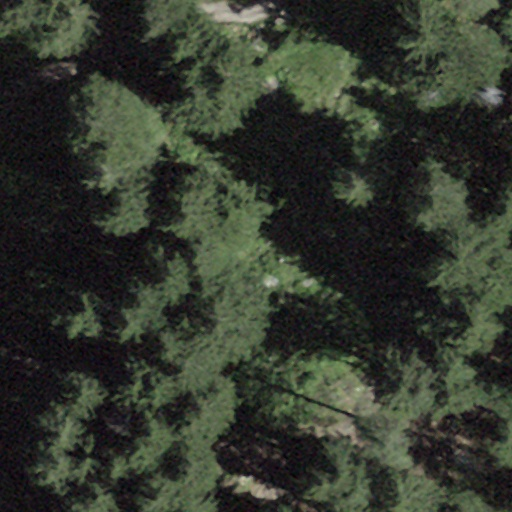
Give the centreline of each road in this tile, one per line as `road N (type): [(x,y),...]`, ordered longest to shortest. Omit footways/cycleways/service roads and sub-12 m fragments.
road 1 (track): [(0,346),(175,447),(267,443),(287,457),(292,480),(267,511)]
road 2 (track): [(279,0),(93,51),(0,115)]
